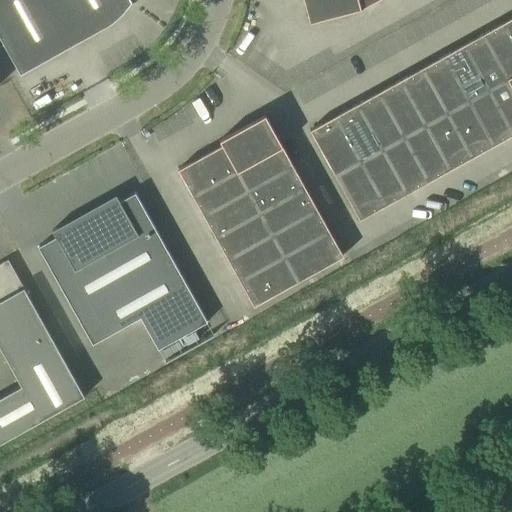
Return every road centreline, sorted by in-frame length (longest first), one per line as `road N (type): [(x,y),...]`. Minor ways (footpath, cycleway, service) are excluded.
road 1 (unclassified): [(86,511),(511,280)]
road 2 (unknown): [(511,22),(355,102),(295,108),(235,83),(208,37)]
road 3 (unclassified): [(0,175),(153,91),(208,37),(216,0)]
